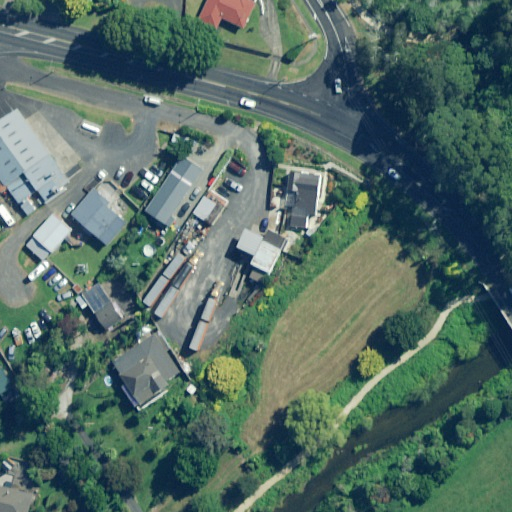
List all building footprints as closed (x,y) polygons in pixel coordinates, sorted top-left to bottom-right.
[(257,6),(246,0),(209,0),(199,21),(217,30),(222,19),(245,30),(257,6)] [(55,180),(6,107),(0,111),(0,197),(9,211),(55,180)] [(307,175),(277,172),(273,210),(303,213),(307,175)] [(113,221),(74,190),(55,214),(94,245),(113,221)] [(72,231),(54,215),(26,246),(44,262),(72,231)] [(309,219),(294,216),(291,227),(307,230),(309,219)] [(267,249),(230,231),(222,248),(240,257),(236,266),(254,275),(267,249)] [(122,320),(99,284),(82,294),(105,331),(122,320)] [(170,351),(152,324),(138,334),(144,342),(113,364),(127,383),(121,387),(137,410),(184,377),(167,353),(170,351)] [(0,364),(0,396),(15,388),(1,364),(0,364)] [(29,511),(34,495),(0,486),(0,511),(29,511)]
